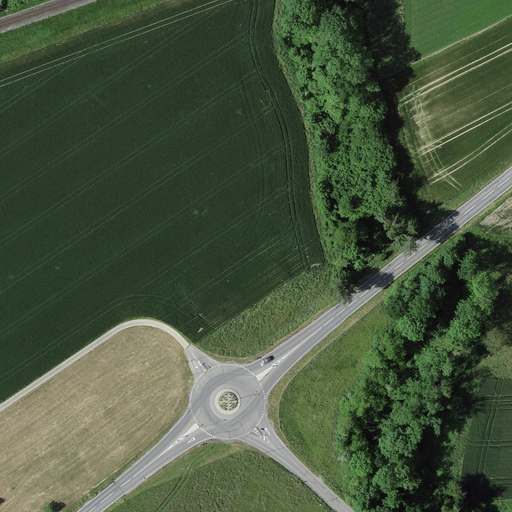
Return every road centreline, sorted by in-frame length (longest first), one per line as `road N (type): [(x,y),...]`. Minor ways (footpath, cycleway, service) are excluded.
road 1 (secondary): [(511,176),(249,386)]
road 2 (track): [(0,408),(120,327),(145,321),(170,329),(212,380)]
road 3 (secondary): [(207,421),(89,511)]
road 4 (residential): [(345,511),(249,420)]
